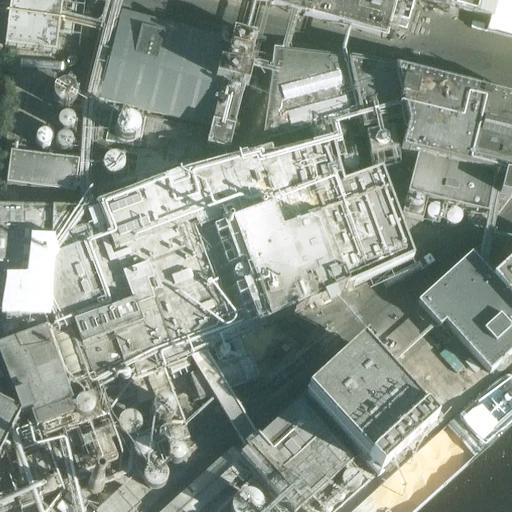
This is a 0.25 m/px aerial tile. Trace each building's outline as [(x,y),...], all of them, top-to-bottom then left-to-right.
[(57,35),(60,10),(61,0),(9,0),(3,51),(54,57),(57,35)] [(511,0),(239,0),(253,3),(385,38),(395,0),(426,0),(481,15),(511,24),(511,0)] [(71,11),(60,10),(57,35),(72,37),(76,7),(72,6),(71,11)] [(204,20),(202,29),(221,33),(223,24),(204,20)] [(231,51),(252,56),(256,38),(222,30),(218,48),(119,23),(100,101),(99,110),(93,190),(201,162),(204,147),(206,148),(231,51)] [(228,153),(252,56),(231,51),(206,148),(228,153)] [(0,406),(20,417),(21,418),(29,415),(36,432),(73,418),(76,426),(83,424),(97,419),(88,391),(91,385),(95,384),(94,379),(97,378),(102,395),(118,390),(112,372),(131,365),(136,378),(155,371),(166,367),(168,372),(191,364),(189,359),(230,343),(236,359),(189,376),(199,402),(257,380),(241,339),(346,291),(391,271),(413,261),(380,173),(358,181),(342,187),(331,147),(315,152),(309,133),(359,119),(362,132),(405,123),(406,128),(400,154),(416,158),(406,197),(400,217),(421,222),(426,202),(485,216),(486,212),(498,215),(511,196),(511,100),(394,71),(348,63),(274,54),(262,145),(267,144),(270,153),(178,178),(127,196),(95,208),(80,211),(80,210),(65,210),(65,209),(0,208),(0,406)] [(27,149),(52,153),(72,155),(81,86),(51,82),(47,111),(57,112),(55,131),(30,128),(27,149)] [(8,184),(31,187),(76,193),(79,170),(72,169),(73,163),(18,156),(17,162),(11,161),(8,184)] [(444,325),(467,350),(489,375),(511,354),(511,262),(492,280),(470,257),(417,306),(439,330),(444,325)] [(305,399),(377,478),(432,428),(360,349),(305,399)] [(0,406),(0,415),(16,424),(20,417),(0,406)] [(234,451),(206,476),(166,511),(198,511),(248,467),(289,511),(335,511),(367,483),(298,406),(241,458),(234,451)] [(0,455),(16,424),(0,415),(0,455)] [(97,419),(83,424),(88,436),(103,431),(98,418),(97,419)] [(130,441),(125,437),(122,439),(130,451),(133,449),(135,455),(141,459),(147,460),(153,457),(156,452),(163,449),(162,447),(195,435),(189,419),(157,431),(153,420),(141,424),(144,430),(142,436),(137,441),(130,441)] [(103,431),(88,436),(98,466),(114,460),(113,459),(119,457),(113,443),(108,445),(103,431)] [(7,472),(21,511),(43,503),(36,485),(38,484),(28,459),(10,466),(7,472)] [(96,511),(132,511),(141,504),(125,486),(96,511)] [(48,511),(78,511),(86,503),(68,489),(60,500),(59,499),(48,511)]
